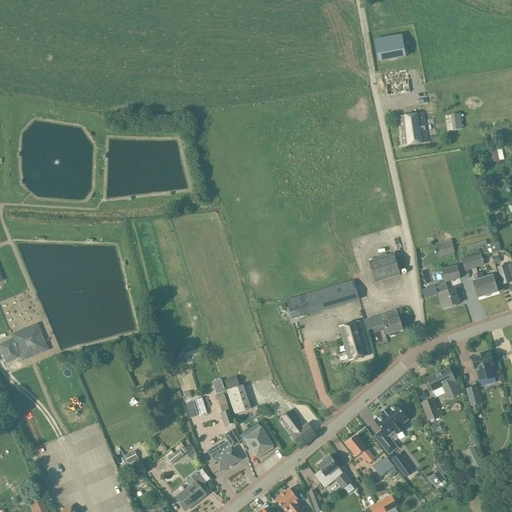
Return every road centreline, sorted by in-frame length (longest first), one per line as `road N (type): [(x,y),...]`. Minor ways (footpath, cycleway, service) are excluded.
road 1 (residential): [(428,346),(357,0)]
road 2 (tertiary): [(229,511),(428,346)]
